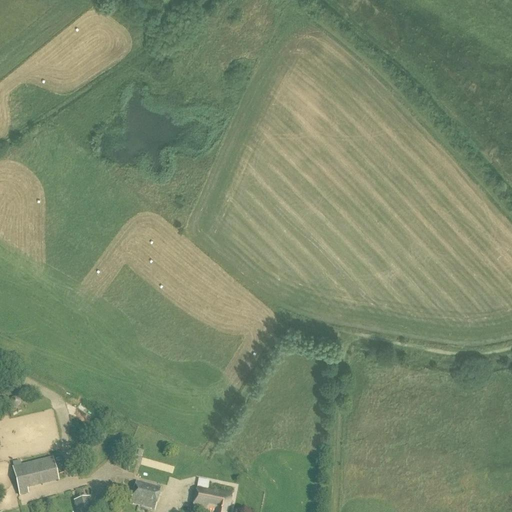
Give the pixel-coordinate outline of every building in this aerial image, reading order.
[(27,375),(25,379),(35,385),(38,380),(27,375)] [(20,399),(12,402),(14,408),(22,406),(20,399)] [(59,480),(53,458),(14,467),(20,494),(29,492),(27,487),(59,480)] [(193,511),(192,511),(228,511),(232,494),(218,491),(219,490),(208,488),(209,481),(199,479),(193,511)] [(130,503),(154,511),(161,488),(136,481),(130,503)] [(75,501),(77,511),(92,511),(89,498),(75,501)]
